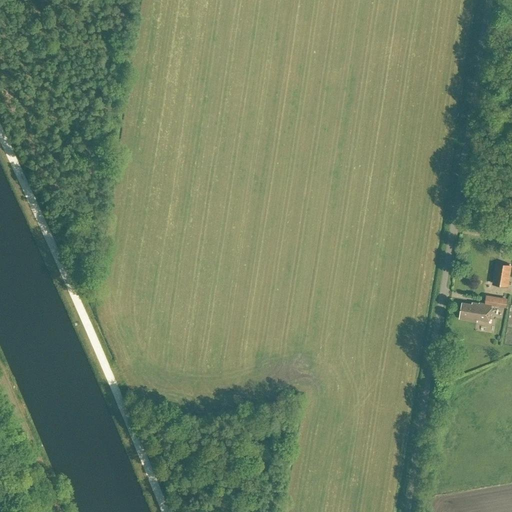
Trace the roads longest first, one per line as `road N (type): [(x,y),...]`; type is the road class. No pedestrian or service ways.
road 1 (unclassified): [(408,511),(489,0)]
road 2 (unclassified): [(57,511),(0,375)]
